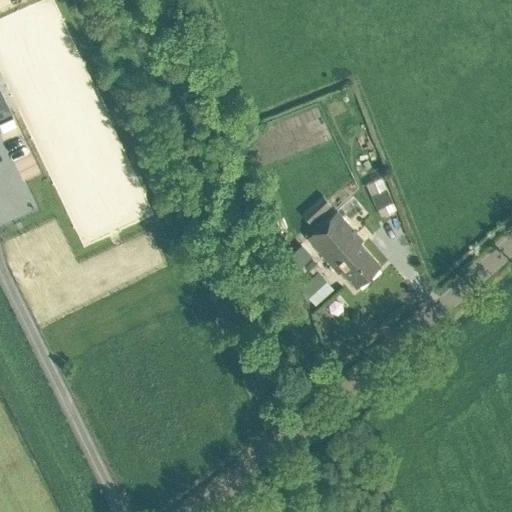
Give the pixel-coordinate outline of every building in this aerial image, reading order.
[(0,117),(10,113),(0,92),(0,117)] [(369,196),(375,209),(389,203),(383,189),(369,196)] [(299,214),(308,224),(329,206),(319,196),(299,214)] [(335,209),(305,236),(337,273),(341,270),(355,287),(380,265),(360,243),(363,241),(335,209)] [(317,271),(299,286),(314,304),(332,288),(317,271)] [(326,314),(338,307),(332,295),(319,302),(326,314)]
